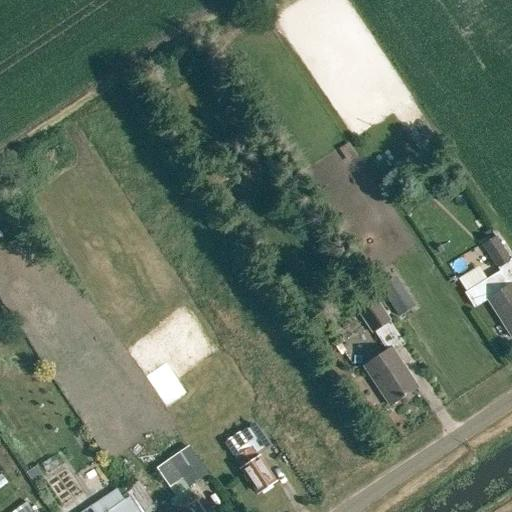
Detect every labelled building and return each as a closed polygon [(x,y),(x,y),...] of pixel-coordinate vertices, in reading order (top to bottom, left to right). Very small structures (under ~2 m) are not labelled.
[(511,259),(511,260),(497,237),(484,245),(501,272),(466,294),(474,308),(486,300),(511,340),(511,339),(511,259)] [(476,246),(446,262),(454,276),(484,260),(476,246)] [(398,316),(411,308),(391,278),(379,286),(398,316)] [(406,348),(374,297),(357,308),(374,335),(376,334),(389,354),(365,369),(391,408),(417,391),(394,355),(406,348)] [(241,431),(252,448),(236,459),(258,493),(272,483),(254,454),(267,445),(253,424),(241,431)] [(172,511),(205,511),(195,496),(192,494),(188,489),(206,476),(187,448),(156,469),(175,497),(170,500),(175,509),(172,511)] [(128,489),(143,511),(151,511),(155,509),(138,482),(128,489)] [(125,502),(116,489),(81,511),(136,511),(129,499),(125,502)] [(34,511),(26,500),(9,511),(34,511)]
